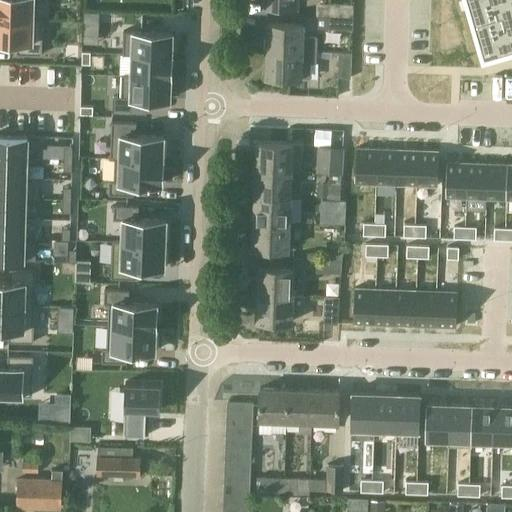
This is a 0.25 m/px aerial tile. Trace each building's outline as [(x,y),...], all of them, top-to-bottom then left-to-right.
[(0,0),(0,15),(43,17),(43,16),(38,16),(38,0),(0,0)] [(511,0),(468,0),(483,50),(495,47),(497,51),(511,46),(511,0)] [(315,27),(353,29),(353,4),(316,3),(315,27)] [(98,23),(99,11),(84,10),(83,23),(98,23)] [(0,39),(17,40),(17,53),(42,54),(43,17),(0,15),(0,39)] [(267,22),(266,48),(316,51),(317,36),(303,35),(303,24),(267,22)] [(124,30),(123,53),(172,55),(173,32),(124,30)] [(316,51),(266,48),(266,75),(315,77),(316,51)] [(82,51),(82,63),(90,63),(90,51),(82,51)] [(338,77),(350,77),(351,52),(338,51),(338,77)] [(122,73),(122,74),(171,76),(172,55),(123,53),(123,54),(132,54),(132,74),(122,73)] [(122,74),(121,97),(170,99),(171,76),(122,74)] [(81,105),(81,113),(93,114),(93,106),(81,105)] [(112,121),(110,157),(163,159),(163,155),(165,155),(166,140),(164,140),(164,135),(136,134),(137,122),(112,121)] [(0,134),(0,155),(27,156),(28,135),(0,134)] [(292,171),(291,173),(302,173),(303,147),(292,147),(292,144),(257,142),(256,169),(292,171)] [(316,172),(329,172),(342,173),(343,173),(345,146),(318,145),(316,172)] [(64,146),(64,158),(72,158),(73,146),(64,146)] [(376,183),(378,147),(357,147),(355,182),(376,183)] [(376,183),(397,183),(398,148),(378,147),(376,183)] [(418,149),(398,148),(397,183),(417,184),(418,149)] [(439,150),(418,149),(417,184),(438,185),(439,150)] [(0,155),(0,175),(27,177),(27,156),(0,155)] [(109,179),(109,194),(134,195),(134,182),(162,183),(162,180),(163,159),(110,157),(110,158),(115,158),(114,180),(109,179)] [(64,158),(64,170),(72,170),(72,158),(64,158)] [(445,196),(466,197),(468,161),(447,161),(445,196)] [(466,197),(487,197),(488,162),(468,161),(466,197)] [(508,163),(488,162),(487,197),(507,198),(508,163)] [(256,169),(255,194),(291,196),(291,173),(292,171),(256,169)] [(329,172),(327,198),(341,199),(342,173),(329,172)] [(0,175),(0,196),(26,197),(27,177),(0,175)] [(63,186),(63,198),(71,199),(72,186),(63,186)] [(255,194),(254,220),(290,222),(291,196),(255,194)] [(0,196),(0,217),(25,218),(26,197),(0,196)] [(63,198),(63,211),(71,211),(71,199),(63,198)] [(340,213),(341,199),(327,198),(327,213),(340,213)] [(113,239),(113,240),(165,242),(165,238),(168,238),(168,223),(166,223),(166,219),(139,218),(139,205),(114,204),(113,218),(123,219),(122,240),(113,239)] [(0,217),(0,238),(25,239),(25,218),(0,217)] [(289,248),(290,222),(254,220),(253,247),(289,248)] [(364,222),(363,234),(374,234),(375,222),(364,222)] [(375,222),(374,234),(386,235),(386,223),(375,222)] [(404,223),(404,235),(415,236),(415,224),(404,223)] [(415,224),(415,236),(426,236),(427,224),(415,224)] [(454,225),(454,237),(465,238),(465,226),(454,225)] [(465,226),(465,238),(476,238),(477,226),(465,226)] [(62,227),(62,239),(70,239),(71,227),(62,227)] [(495,227),(494,239),(505,239),(506,227),(495,227)] [(0,238),(0,258),(24,259),(25,239),(0,238)] [(113,240),(111,277),(136,278),(137,265),(164,266),(165,262),(167,262),(167,247),(165,247),(165,242),(113,240)] [(366,242),(366,254),(377,255),(378,243),(366,242)] [(378,243),(377,255),(388,255),(389,243),(378,243)] [(407,244),(406,256),(417,256),(418,244),(407,244)] [(418,244),(417,256),(429,257),(429,245),(418,244)] [(448,245),(448,257),(459,258),(460,246),(448,245)] [(68,248),(68,261),(76,261),(77,248),(68,248)] [(342,272),(342,260),(317,259),(316,271),(342,272)] [(258,267),(257,293),(293,294),(294,268),(258,267)] [(0,303),(35,304),(36,268),(11,268),(10,280),(0,280),(0,303)] [(375,323),(376,287),(355,287),(354,322),(375,323)] [(375,323),(395,323),(396,288),(376,287),(375,323)] [(105,288),(104,302),(109,303),(108,325),(156,327),(157,306),(157,303),(129,302),(130,289),(105,288)] [(416,289),(396,288),(395,323),(415,324),(416,289)] [(437,290),(416,289),(415,324),(435,325),(437,290)] [(437,290),(435,325),(456,326),(458,290),(437,290)] [(303,294),(293,294),(257,293),(256,320),(292,321),(292,305),(302,305),(303,294)] [(325,320),(338,321),(339,320),(340,295),(327,294),(325,320)] [(0,327),(9,328),(8,340),(33,341),(35,304),(0,303),(0,327)] [(103,347),(102,361),(127,362),(127,349),(155,350),(156,327),(108,325),(107,347),(103,347)] [(0,366),(0,393),(32,395),(33,355),(8,354),(8,367),(0,366)] [(126,381),(124,435),(145,436),(146,409),(160,409),(161,382),(126,381)] [(285,431),(286,419),(287,388),(260,387),(259,418),(272,419),(271,431),(285,431)] [(312,432),(312,420),(313,389),(287,388),(286,419),(299,420),(298,432),(312,432)] [(313,389),(312,420),(339,421),(340,390),(313,389)] [(68,417),(67,390),(51,391),(51,398),(36,399),(36,418),(68,417)] [(374,428),(375,391),(353,390),(351,427),(374,428)] [(397,392),(375,391),(374,428),(396,429),(397,392)] [(397,392),(396,429),(419,430),(420,392),(397,392)] [(226,401),(226,413),(252,414),(252,402),(226,401)] [(449,439),(450,401),(426,401),(425,438),(449,439)] [(449,439),(471,439),(472,402),(450,401),(449,439)] [(494,403),(472,402),(471,439),(493,440),(494,403)] [(511,403),(494,403),(493,440),(511,440),(511,403)] [(226,413),(226,425),(252,426),(252,414),(226,413)] [(226,425),(225,437),(251,438),(252,426),(226,425)] [(225,437),(225,449),(251,450),(251,438),(225,437)] [(225,449),(224,460),(250,461),(251,450),(225,449)] [(97,454),(97,474),(141,475),(141,455),(97,454)] [(224,460),(224,472),(250,473),(250,461),(224,460)] [(327,478),(310,477),(310,489),(343,490),(344,463),(327,463),(327,478)] [(18,478),(17,505),(61,507),(62,480),(62,470),(51,470),(50,479),(18,478)] [(224,472),(224,484),(250,485),(250,473),(224,472)] [(257,475),(256,487),(271,488),(272,476),(257,475)] [(284,476),(283,488),(310,489),(310,477),(284,476)] [(372,491),(372,479),(361,478),(361,490),(372,491)] [(372,479),(372,491),(383,491),(384,479),(372,479)] [(406,492),(417,492),(417,480),(406,480),(406,492)] [(428,481),(417,480),(417,492),(428,493),(428,481)] [(458,494),(469,494),(469,482),(458,482),(458,494)] [(480,483),(469,482),(469,494),(480,495),(480,483)] [(511,483),(502,484),(502,496),(511,496),(511,483)] [(224,484),(223,496),(249,497),(250,485),(224,484)] [(368,510),(369,502),(369,496),(348,495),(347,509),(368,510)] [(249,509),(249,497),(223,496),(223,508),(249,509)] [(505,511),(506,506),(506,502),(487,502),(486,511),(505,511)]
